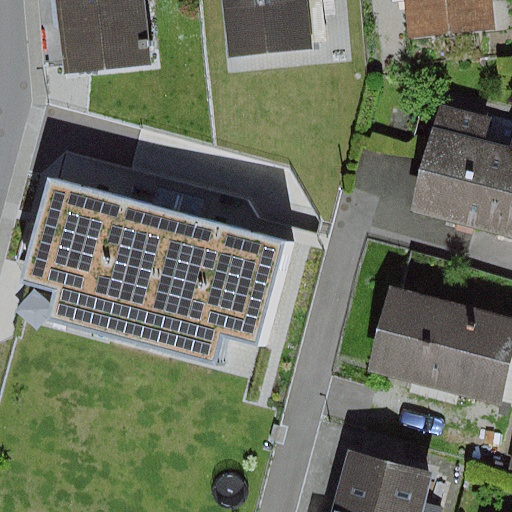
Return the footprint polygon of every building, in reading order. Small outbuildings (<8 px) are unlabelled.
[(151,0),(67,0),(73,69),(156,62),(151,0)] [(321,0),(241,0),(245,50),(325,43),(321,0)] [(506,0),(424,0),(427,33),(508,26),(506,0)] [(423,214),(511,241),(511,153),(448,134),(423,214)] [(246,511),(306,237),(46,168),(0,315),(0,511),(246,511)] [(511,325),(392,296),(374,368),(511,401),(511,325)] [(428,511),(437,485),(367,464),(352,511),(428,511)]
